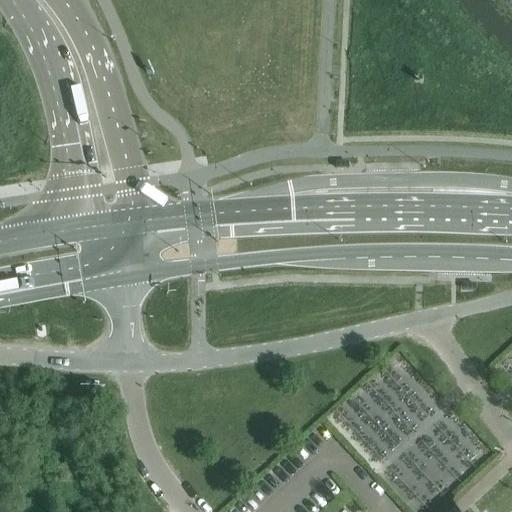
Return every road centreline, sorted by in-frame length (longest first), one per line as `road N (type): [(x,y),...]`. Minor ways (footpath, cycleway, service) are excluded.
road 1 (secondary): [(121,276),(380,254),(511,257)]
road 2 (secondary): [(511,206),(368,205),(135,222)]
road 3 (unclassified): [(427,318),(286,350),(124,364)]
road 4 (tertiary): [(15,0),(69,98),(95,227)]
road 5 (tertiary): [(135,222),(104,79),(62,0)]
road 6 (unclassified): [(0,357),(124,364)]
road 7 (secondary): [(0,294),(121,276)]
